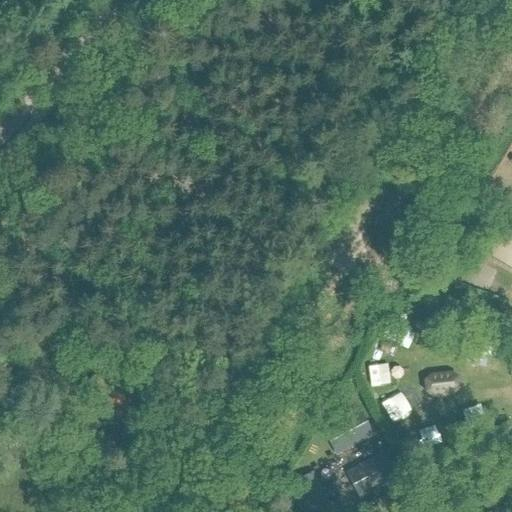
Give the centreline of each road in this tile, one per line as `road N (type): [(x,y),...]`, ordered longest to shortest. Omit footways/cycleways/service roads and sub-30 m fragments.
road 1 (track): [(511,56),(226,511)]
road 2 (unclassified): [(0,138),(126,0)]
